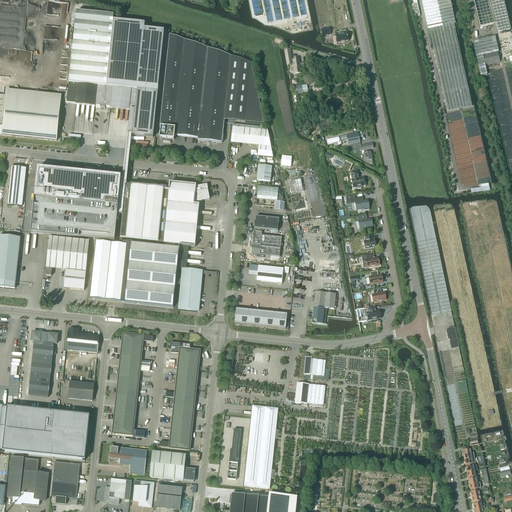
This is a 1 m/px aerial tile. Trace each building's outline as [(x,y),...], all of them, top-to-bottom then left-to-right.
[(454,24),(455,24),(450,0),(421,0),(428,29),(429,29),(447,112),(472,106),(454,24)] [(473,0),(480,27),(496,23),(497,26),(498,32),(511,29),(503,0),(473,0)] [(69,83),(67,104),(76,104),(76,106),(95,108),(95,106),(95,107),(96,107),(100,107),(100,108),(100,109),(105,109),(105,108),(110,108),(110,109),(129,111),(129,110),(130,110),(128,130),(127,135),(124,164),(122,179),(121,179),(120,185),(126,185),(129,164),(132,136),(153,138),(164,32),(144,30),(145,25),(113,21),(114,16),(76,12),(74,32),(69,83)] [(338,35),(335,36),(337,44),(349,41),(347,33),(342,34),(342,33),(338,34),(338,35)] [(161,128),(160,139),(174,140),(174,136),(198,139),(198,141),(208,142),(210,144),(212,142),(222,143),(224,120),(264,125),(251,64),(169,35),(168,52),(160,128),(161,128)] [(498,53),(495,37),(473,41),(480,76),(487,75),(485,66),(500,63),(498,53)] [(284,50),(287,66),(293,65),(294,74),(300,73),(299,66),(304,66),(303,63),(300,64),(299,58),(297,59),(292,60),(290,49),(284,50)] [(5,96),(2,117),(1,136),(57,142),(61,101),(5,95),(5,96)] [(233,125),(231,143),(232,143),(232,146),(233,146),(233,148),(238,149),(238,148),(240,148),(240,145),(241,146),(241,144),(259,146),(258,157),(273,158),(267,128),(236,125),(233,125)] [(346,136),(347,140),(348,144),(360,142),(358,133),(346,136)] [(345,136),(327,140),(327,144),(347,140),(346,136),(345,136)] [(370,152),(369,149),(373,148),(372,144),(361,146),(362,151),(363,151),(364,154),(363,154),(365,161),(372,159),(370,152)] [(257,181),(270,182),(271,167),(259,166),(257,181)] [(7,206),(22,207),(26,169),(11,167),(7,206)] [(35,191),(31,228),(95,235),(94,240),(108,241),(115,242),(117,222),(117,215),(119,215),(122,216),(125,186),(126,186),(126,185),(120,185),(121,179),(121,177),(108,176),(108,174),(104,174),(103,174),(103,175),(97,175),(73,172),(53,170),(37,169),(35,191)] [(358,171),(351,172),(352,180),(351,180),(353,187),(357,186),(357,187),(357,188),(358,189),(361,188),(361,187),(366,186),(364,178),(359,179),(358,171)] [(301,180),(289,182),(291,194),(303,192),(301,180)] [(96,243),(90,300),(173,308),(176,276),(182,277),(182,270),(186,270),(187,252),(188,245),(195,246),(199,201),(209,200),(207,186),(196,188),(196,186),(170,183),(169,190),(164,190),(164,189),(131,186),(131,187),(126,186),(125,186),(122,216),(120,238),(157,242),(157,247),(131,244),(131,247),(96,243)] [(480,188),(471,190),(471,193),(490,191),(489,187),(488,184),(480,185),(480,188)] [(258,186),(257,200),(277,202),(277,203),(275,203),(275,210),(283,211),(284,204),(284,203),(282,203),(283,198),(283,197),(281,197),(280,194),(280,192),(280,189),(278,189),(258,187),(258,186)] [(356,195),(346,197),(347,205),(355,204),(356,211),(359,210),(364,209),(365,211),(369,210),(369,209),(368,201),(367,201),(363,202),(363,201),(363,198),(363,197),(362,197),(362,198),(355,199),(354,196),(356,195),(356,196),(356,195)] [(355,218),(356,223),(359,223),(360,230),(368,228),(368,230),(373,229),(371,220),(367,221),(366,216),(355,218)] [(256,217),(254,229),(278,231),(279,219),(256,217)] [(252,245),(251,254),(279,258),(282,239),(262,236),(262,233),(254,232),(253,245),(252,245)] [(366,242),(364,242),(366,249),(376,247),(375,240),(372,241),(371,235),(365,236),(366,242)] [(0,236),(0,287),(15,289),(20,239),(0,236)] [(49,238),(45,276),(51,276),(52,269),(65,270),(63,289),(84,291),(86,272),(89,242),(49,238)] [(367,256),(362,257),(362,261),(366,261),(367,268),(379,266),(378,259),(375,259),(374,254),(367,256)] [(250,265),(248,275),(257,276),(257,282),(282,284),(283,269),(250,265)] [(182,270),(182,277),(178,310),(198,312),(202,272),(186,270),(182,270)] [(371,278),(369,278),(370,285),(382,283),(381,276),(378,276),(377,272),(370,273),(371,278)] [(374,296),(372,296),(373,303),(386,301),(384,294),(381,294),(381,290),(373,291),(374,296)] [(311,324),(325,325),(327,309),(334,310),(336,295),(316,293),(315,293),(313,320),(311,320),(311,324)] [(375,308),(356,311),(359,323),(369,321),(370,321),(371,321),(381,319),(379,312),(376,312),(375,308)] [(236,309),(234,324),(241,325),(242,310),(236,309)] [(281,314),(279,329),(286,330),(287,315),(281,314)] [(448,334),(447,334),(448,341),(449,341),(451,350),(459,348),(455,328),(450,329),(450,330),(449,330),(449,331),(448,331),(448,332),(448,334)] [(78,334),(79,330),(69,329),(69,333),(68,333),(66,350),(97,354),(99,337),(78,334)] [(32,333),(31,342),(34,342),(34,343),(44,344),(44,343),(45,334),(32,333)] [(45,334),(44,343),(54,344),(57,344),(58,335),(45,334)] [(123,334),(112,434),(133,436),(140,371),(149,373),(150,368),(140,367),(140,366),(150,367),(151,362),(141,361),(143,342),(153,343),(153,337),(149,337),(143,336),(123,334)] [(33,347),(33,351),(43,352),(44,344),(34,343),(33,345),(33,347)] [(44,344),(43,352),(53,353),(54,349),(53,349),(54,346),(54,344),(44,343),(44,344)] [(159,448),(189,451),(200,351),(190,350),(191,345),(170,343),(169,353),(179,354),(170,443),(160,442),(159,448)] [(33,354),(32,360),(42,361),(43,352),(33,351),(32,354),(33,354)] [(43,352),(42,361),(52,362),(53,357),(53,353),(43,352)] [(302,357),(299,379),(304,379),(304,375),(309,376),(310,376),(324,377),(326,361),(318,360),(311,360),(311,359),(312,359),(310,359),(309,358),(309,356),(308,355),(306,354),(304,354),(302,356),(302,357)] [(31,364),(31,369),(41,370),(42,361),(32,360),(31,364)] [(42,361),(41,370),(51,371),(52,367),(52,362),(42,361)] [(31,372),(30,378),(40,379),(41,370),(31,369),(30,372),(31,372)] [(41,370),(40,379),(50,380),(51,374),(51,371),(41,370)] [(29,383),(29,386),(39,388),(40,379),(30,378),(29,383)] [(40,379),(39,388),(49,389),(50,385),(50,380),(40,379)] [(68,399),(88,401),(92,401),(94,384),(88,384),(70,382),(68,399)] [(307,404),(309,387),(309,385),(297,383),(295,404),(307,405),(307,404)] [(28,396),(38,397),(39,388),(29,386),(29,390),(28,396)] [(325,389),(309,387),(307,404),(323,406),(325,389)] [(39,388),(38,397),(48,398),(49,392),(49,389),(39,388)] [(0,451),(85,461),(89,417),(57,413),(17,409),(1,407),(0,407),(0,451)] [(251,419),(244,487),(270,490),(270,485),(271,480),(274,480),(275,472),(272,471),(275,440),(278,440),(279,432),(276,432),(278,412),(278,410),(252,407),(251,417),(251,419)] [(241,430),(234,429),(232,450),(230,450),(229,463),(238,464),(241,430)] [(118,448),(111,448),(109,464),(110,464),(117,461),(117,460),(120,460),(119,465),(130,466),(129,474),(144,476),(147,451),(121,449),(121,452),(118,451),(118,448)] [(464,455),(465,460),(474,458),(473,453),(471,454),(470,450),(464,451),(465,455),(464,455)] [(150,478),(183,481),(194,482),(195,470),(184,469),(186,455),(153,452),(150,478)] [(12,498),(12,505),(21,506),(21,505),(38,507),(39,501),(44,502),(47,475),(36,474),(38,461),(11,458),(7,498),(12,498)] [(55,497),(54,503),(65,504),(66,498),(75,499),(77,485),(79,466),(54,463),(52,482),(50,497),(55,497)] [(105,488),(104,503),(119,505),(119,500),(124,500),(130,501),(132,482),(126,481),(111,480),(111,484),(110,488),(105,488)] [(132,482),(130,501),(133,501),(139,502),(139,505),(142,505),(142,506),(150,507),(151,505),(152,505),(154,483),(145,482),(132,481),(132,482)] [(156,507),(180,509),(182,492),(182,486),(158,484),(156,507)] [(222,509),(222,511),(267,511),(269,498),(232,494),(230,511),(223,511),(223,509),(222,509)]
